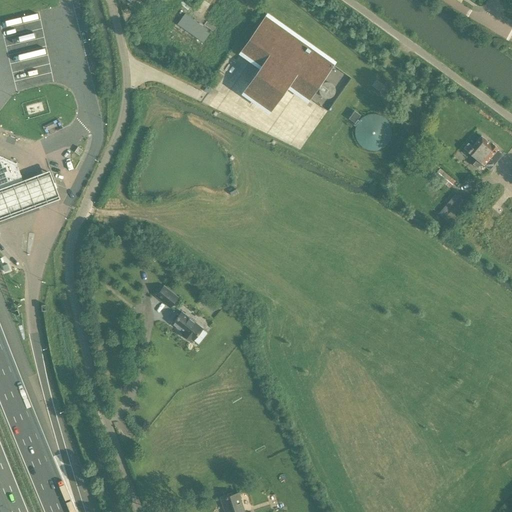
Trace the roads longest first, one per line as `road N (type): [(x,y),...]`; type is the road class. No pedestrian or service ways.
road 1 (unclassified): [(137,511),(84,350),(67,264),(124,108),(126,74),(111,0)]
road 2 (motorway): [(81,511),(41,367),(34,283)]
road 3 (unclassified): [(511,118),(346,0)]
road 4 (motorway): [(59,511),(0,363)]
